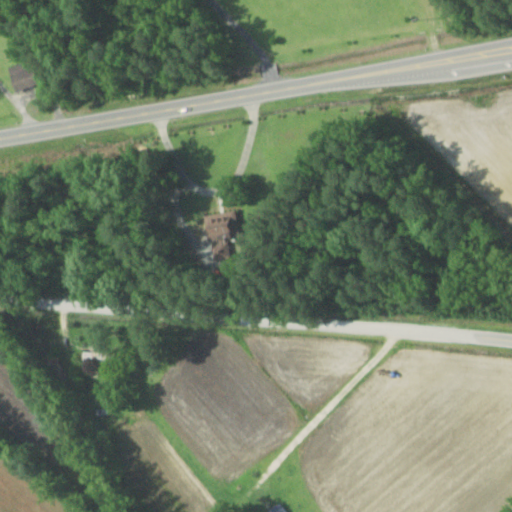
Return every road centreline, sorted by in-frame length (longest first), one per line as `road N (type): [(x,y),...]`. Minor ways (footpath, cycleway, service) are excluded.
road 1 (secondary): [(511,49),(0,138)]
road 2 (residential): [(0,298),(511,339)]
